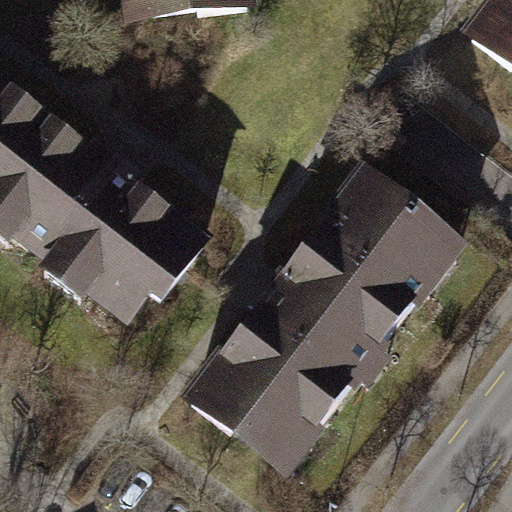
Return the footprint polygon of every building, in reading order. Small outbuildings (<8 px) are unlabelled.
[(219,0),(78,0),(81,26),(220,10),(219,0)] [(511,0),(454,0),(425,40),(511,105),(511,0)] [(0,247),(51,163),(0,158),(0,247)] [(252,318),(51,163),(0,247),(0,297),(167,423),(252,318)] [(372,511),(511,337),(511,335),(376,230),(187,465),(245,511),(372,511)]
